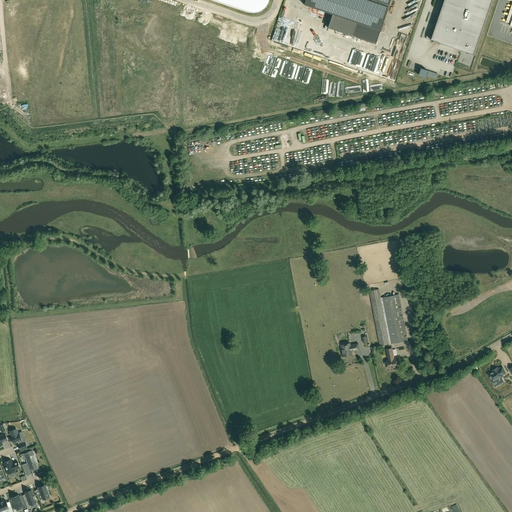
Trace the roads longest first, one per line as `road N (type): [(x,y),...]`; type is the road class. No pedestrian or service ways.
road 1 (track): [(68,511),(366,400)]
road 2 (track): [(186,216),(174,217),(168,204),(143,198),(120,176),(70,172),(45,159),(0,169)]
road 3 (unclassified): [(366,400),(511,336)]
road 4 (unknown): [(298,0),(305,17),(382,46),(403,0)]
